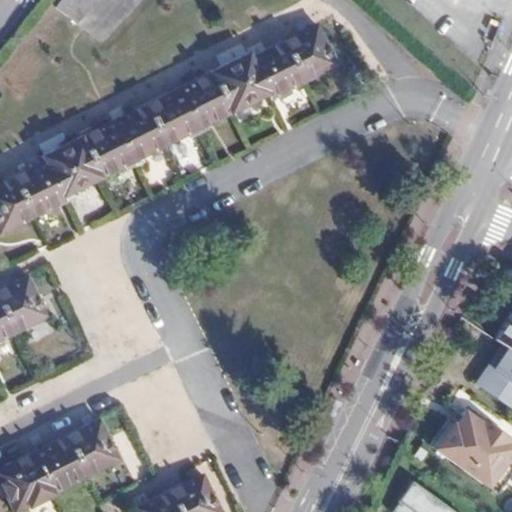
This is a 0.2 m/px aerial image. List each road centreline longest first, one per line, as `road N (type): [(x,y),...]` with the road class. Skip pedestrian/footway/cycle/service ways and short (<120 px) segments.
road 1 (secondary): [(320,511),(464,207)]
road 2 (unknown): [(311,0),(349,28),(400,101)]
